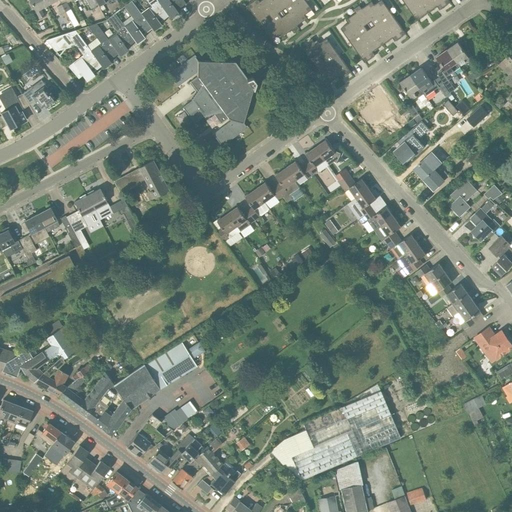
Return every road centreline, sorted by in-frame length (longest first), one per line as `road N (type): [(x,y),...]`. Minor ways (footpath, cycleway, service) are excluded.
road 1 (residential): [(496,288),(480,281),(325,112)]
road 2 (secondary): [(195,511),(73,420),(0,381)]
road 3 (residential): [(155,126),(207,190),(325,112)]
road 4 (residential): [(325,112),(482,0)]
road 5 (residential): [(0,208),(155,126)]
road 6 (residential): [(0,6),(85,103)]
